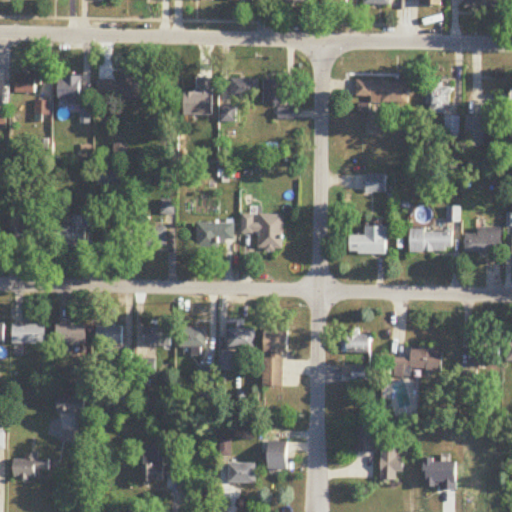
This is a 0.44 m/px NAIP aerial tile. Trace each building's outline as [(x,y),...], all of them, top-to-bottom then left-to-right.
[(465,0),(466,9),(498,9),(498,0),(465,0)] [(16,93),(40,93),(40,73),(16,73),(16,93)] [(99,80),(98,99),(155,99),(156,76),(120,76),(120,80),(99,80)] [(82,99),(82,77),(60,77),(60,99),(82,99)] [(287,105),(287,80),(265,80),(265,105),(287,105)] [(409,82),(357,82),(357,102),(409,102),(409,82)] [(427,111),(451,111),(451,84),(427,84),(427,111)] [(48,102),(37,102),(37,112),(48,112),(48,102)] [(487,147),(487,116),(467,116),(467,147),(487,147)] [(460,118),(446,118),(446,139),(460,139),(460,118)] [(121,169),(101,169),(101,187),(121,187),(121,169)] [(367,194),(386,194),(386,176),(367,176),(367,194)] [(283,251),(284,216),(244,215),(244,234),(260,235),(260,250),(283,251)] [(74,227),(56,227),(56,247),(85,247),(85,217),(74,217),(74,227)] [(235,224),(197,224),(197,247),(235,247),(235,224)] [(16,244),(40,244),(40,226),(16,226),(16,244)] [(388,227),(367,227),(367,237),(351,237),(351,256),(388,256),(388,227)] [(167,228),(145,228),(145,248),(167,248),(167,228)] [(466,235),(466,254),(499,254),(499,230),(477,230),(477,235),(466,235)] [(454,253),(454,231),(411,231),(411,253),(454,253)] [(104,232),(104,246),(130,246),(130,232),(104,232)] [(46,345),(46,326),(13,326),(13,345),(46,345)] [(57,346),(87,346),(87,326),(57,326),(57,346)] [(123,326),(97,326),(97,347),(123,347),(123,326)] [(172,347),(172,328),(145,328),(145,347),(172,347)] [(207,328),(180,328),(180,348),(207,348),(207,328)] [(229,349),(255,349),(255,330),(229,330),(229,349)] [(265,386),(285,387),(285,354),(288,354),(289,331),(266,331),(265,386)] [(372,354),(372,335),(361,335),(361,331),(346,331),(346,354),(372,354)] [(414,371),(442,373),(444,350),(413,348),(412,360),(397,358),(395,378),(413,379),(414,371)] [(472,368),(501,368),(501,348),(472,348),(472,368)] [(222,371),(232,371),(232,356),(222,356),(222,371)] [(370,368),(354,368),(354,384),(370,384),(370,368)] [(59,414),(86,414),(86,395),(59,395),(59,414)] [(375,427),(357,427),(357,453),(375,453),(375,427)] [(289,470),(289,443),(270,443),(270,470),(289,470)] [(405,473),(405,457),(399,457),(399,443),(383,443),(383,482),(397,482),(397,473),(405,473)] [(144,482),(181,482),(181,465),(164,465),(163,447),(144,447),(144,482)] [(50,478),(51,462),(39,462),(39,455),(26,455),(26,461),(15,460),(15,477),(50,478)] [(230,464),(230,484),(256,484),(256,464),(230,464)]
